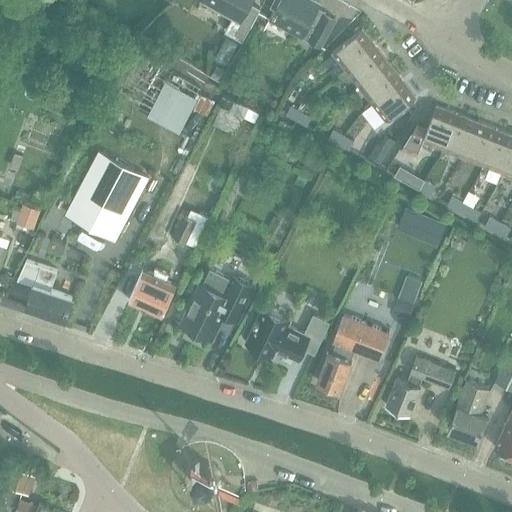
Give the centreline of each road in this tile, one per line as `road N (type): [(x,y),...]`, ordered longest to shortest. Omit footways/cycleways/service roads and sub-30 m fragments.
road 1 (residential): [(511,500),(355,440),(0,326)]
road 2 (residential): [(413,511),(0,371)]
road 3 (residential): [(101,486),(71,448),(0,388)]
